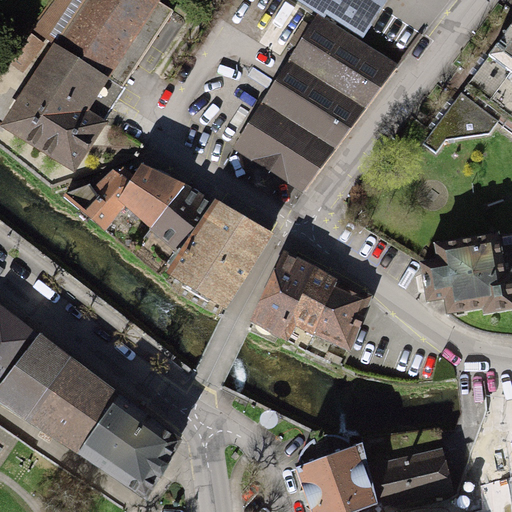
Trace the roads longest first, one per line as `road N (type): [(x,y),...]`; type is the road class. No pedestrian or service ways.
road 1 (residential): [(299,229),(474,0)]
road 2 (residential): [(299,229),(446,341),(511,364)]
road 3 (residential): [(190,425),(0,275)]
road 4 (residential): [(145,511),(0,413)]
road 5 (residential): [(299,229),(168,146)]
